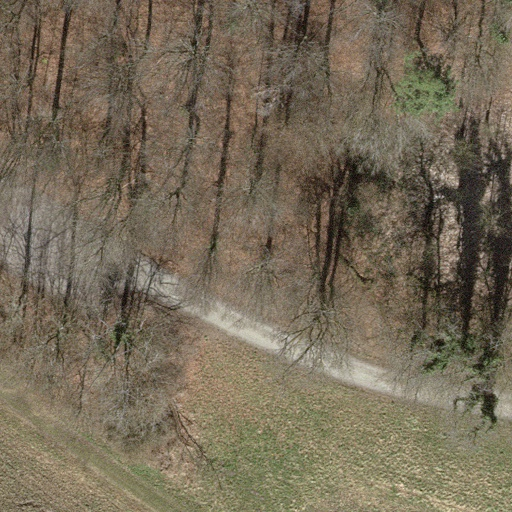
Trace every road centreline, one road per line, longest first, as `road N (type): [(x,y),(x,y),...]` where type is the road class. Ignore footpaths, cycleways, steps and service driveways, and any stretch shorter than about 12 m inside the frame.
road 1 (track): [(0,193),(297,363),(511,392)]
road 2 (track): [(0,393),(160,511)]
